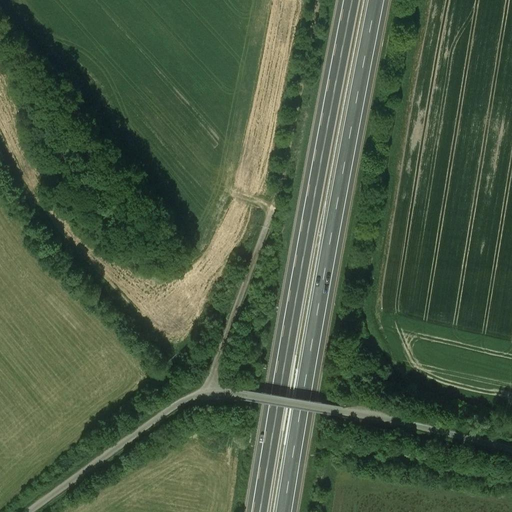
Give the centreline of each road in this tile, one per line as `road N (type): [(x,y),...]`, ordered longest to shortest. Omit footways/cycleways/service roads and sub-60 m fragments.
road 1 (unclassified): [(27,511),(205,386),(511,448)]
road 2 (motorway): [(285,511),(377,0)]
road 3 (motorway): [(351,0),(261,511)]
